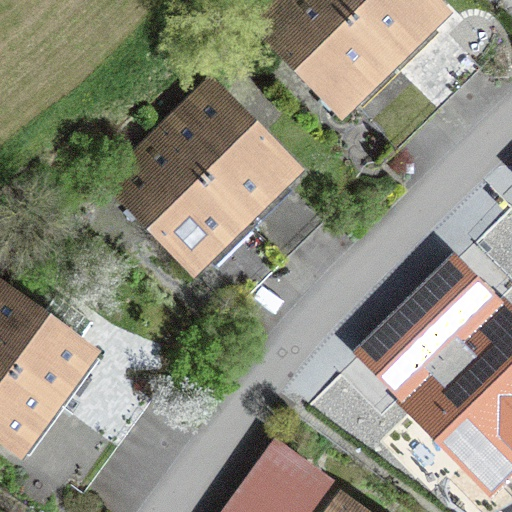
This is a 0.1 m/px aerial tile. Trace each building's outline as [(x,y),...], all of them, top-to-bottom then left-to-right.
[(396,60),(336,0),(277,0),(252,26),(341,115),(396,60)] [(336,0),(396,60),(446,11),(434,0),(336,0)] [(154,126),(244,219),(296,169),(206,76),(154,126)] [(244,219),(154,126),(97,181),(187,274),(244,219)] [(0,362),(57,401),(90,353),(0,291),(0,362)] [(511,462),(511,309),(505,303),(408,400),(491,483),(511,462)] [(57,401),(0,362),(0,446),(17,458),(57,401)] [(214,511),(300,511),(334,464),(277,424),(214,511)] [(316,511),(371,511),(334,487),(316,511)]
